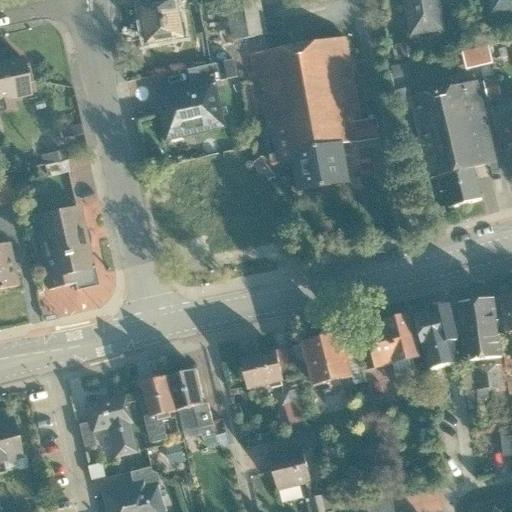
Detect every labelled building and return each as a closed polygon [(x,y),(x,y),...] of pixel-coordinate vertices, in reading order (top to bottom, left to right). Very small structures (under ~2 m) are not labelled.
[(145,0),(138,1),(147,45),(188,37),(181,0),(145,0)] [(265,0),(243,0),(249,43),(271,39),(265,0)] [(442,0),(404,0),(411,35),(447,29),(442,0)] [(511,8),(511,0),(490,0),(493,12),(511,8)] [(348,36),(253,55),(268,130),(275,129),(282,164),(293,162),(298,192),(355,183),(350,145),(380,139),(377,117),(364,119),(348,36)] [(489,47),(465,53),(469,67),(492,62),(489,47)] [(0,109),(16,106),(14,98),(32,94),(23,54),(0,58),(0,109)] [(189,68),(192,81),(217,76),(221,75),(218,62),(189,68)] [(192,81),(154,90),(166,141),(229,126),(217,76),(192,81)] [(477,81),(411,97),(431,179),(439,177),(443,193),(447,192),(451,208),(482,200),(474,168),(497,163),(477,81)] [(511,114),(496,119),(505,156),(511,154),(511,114)] [(79,124),(61,128),(63,138),(81,135),(79,124)] [(42,164),(66,159),(64,150),(41,154),(42,164)] [(238,179),(255,170),(247,154),(230,163),(238,179)] [(43,165),(46,177),(69,173),(66,160),(43,165)] [(9,178),(0,179),(0,195),(2,203),(14,201),(9,178)] [(228,245),(264,238),(254,187),(218,194),(228,245)] [(81,206),(33,215),(47,289),(72,284),(70,273),(93,269),(81,206)] [(10,241),(0,243),(0,289),(19,284),(10,241)] [(511,304),(481,309),(494,408),(511,405),(511,304)] [(432,313),(417,317),(430,371),(458,364),(453,342),(457,341),(454,326),(455,326),(450,307),(432,311),(432,313)] [(387,325),(368,329),(377,367),(393,364),(395,375),(412,371),(413,370),(414,369),(414,368),(414,367),(412,359),(418,358),(409,318),(387,323),(387,325)] [(342,335),(303,345),(308,365),(314,387),(352,377),(342,335)] [(278,350),(242,358),(249,390),(285,382),(278,350)] [(198,370),(171,376),(179,411),(195,407),(201,430),(214,426),(208,404),(207,405),(198,370)] [(179,411),(171,376),(142,383),(150,416),(146,417),(152,443),(168,439),(163,415),(179,411)] [(125,394),(84,404),(92,433),(107,430),(114,459),(138,453),(131,425),(133,424),(125,394)] [(13,417),(0,420),(0,473),(6,472),(4,463),(23,458),(13,417)] [(494,457),(511,455),(511,434),(493,436),(494,457)] [(306,450),(270,458),(278,491),(313,483),(306,450)] [(130,472),(133,485),(146,482),(147,487),(160,484),(158,473),(153,471),(152,467),(130,472)] [(133,485),(101,492),(105,511),(166,511),(160,484),(147,487),(146,482),(133,485)] [(396,511),(393,494),(365,499),(367,511),(396,511)] [(309,498),(310,511),(328,511),(327,496),(309,498)]
